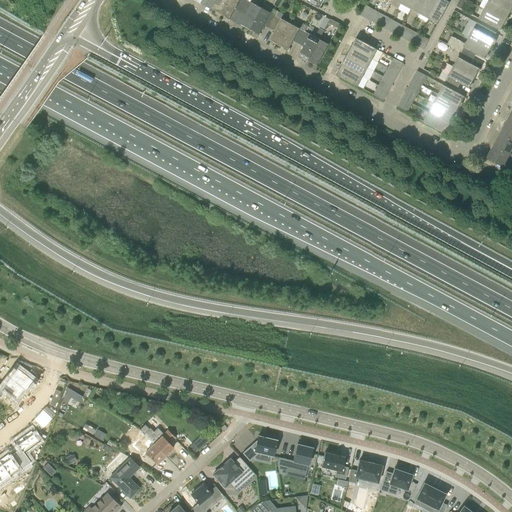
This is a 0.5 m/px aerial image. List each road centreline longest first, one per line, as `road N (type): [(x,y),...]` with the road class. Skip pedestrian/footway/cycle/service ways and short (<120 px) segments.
road 1 (motorway): [(511,308),(0,33)]
road 2 (motorway): [(0,66),(511,338)]
road 3 (motorway): [(0,211),(97,274),(139,290),(393,336),(511,372)]
road 4 (motorway): [(511,273),(65,34)]
road 5 (residential): [(466,150),(451,156),(163,0)]
road 6 (tertiary): [(511,497),(411,441),(254,402)]
road 7 (tertiary): [(254,402),(77,359),(0,324)]
road 8 (residential): [(144,511),(240,427),(254,402)]
